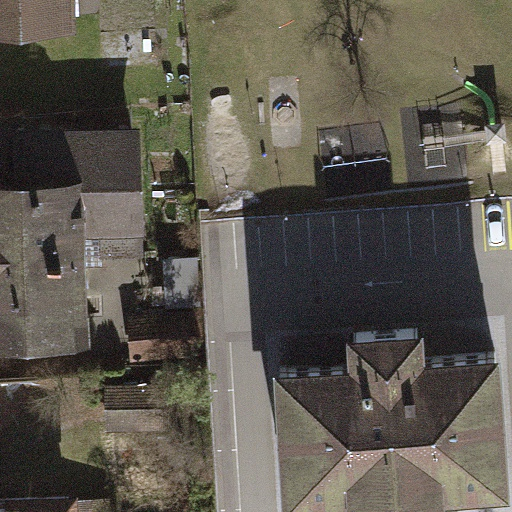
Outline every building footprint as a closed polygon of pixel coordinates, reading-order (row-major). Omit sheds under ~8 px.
[(69,0),(0,0),(0,23),(71,20),(69,0)] [(0,346),(74,344),(70,249),(137,246),(132,123),(1,129),(3,177),(0,177),(0,346)] [(120,317),(123,356),(182,352),(179,313),(120,317)] [(259,366),(269,505),(501,488),(491,349),(412,355),(409,321),(334,326),(337,360),(259,366)] [(164,378),(98,380),(99,429),(165,427),(164,378)] [(14,388),(0,387),(0,417),(13,418),(14,388)] [(0,511),(116,511),(116,506),(74,508),(74,497),(0,500),(0,511)]
